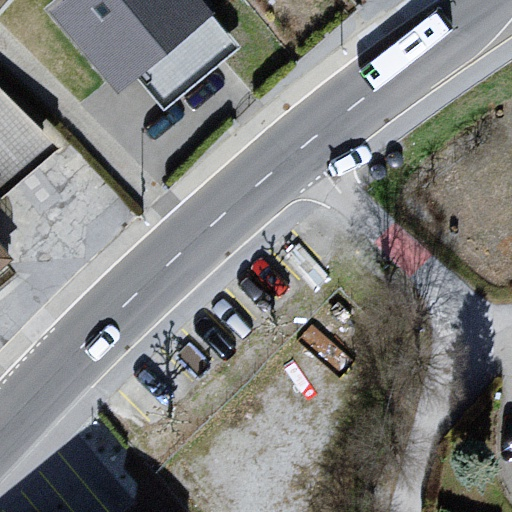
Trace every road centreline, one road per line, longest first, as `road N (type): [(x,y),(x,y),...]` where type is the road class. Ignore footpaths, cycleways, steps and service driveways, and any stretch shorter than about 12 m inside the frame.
road 1 (residential): [(402,511),(417,454),(473,368),(477,342),(468,310),(339,190),(303,143)]
road 2 (unclassified): [(0,446),(81,348),(303,143)]
road 3 (unclassified): [(303,143),(480,0)]
